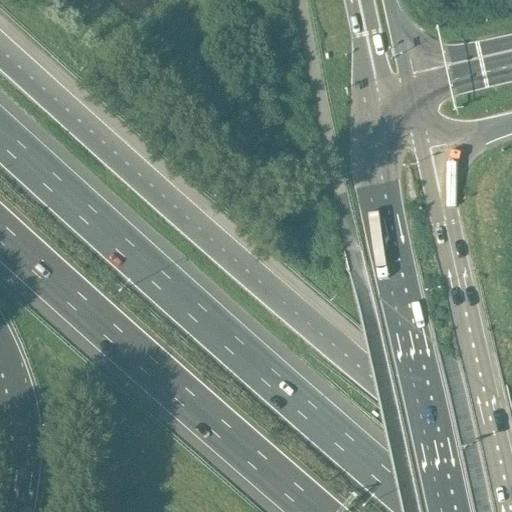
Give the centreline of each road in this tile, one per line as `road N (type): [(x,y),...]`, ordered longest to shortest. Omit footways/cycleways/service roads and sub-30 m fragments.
road 1 (motorway): [(460,451),(304,325),(0,55)]
road 2 (motorway): [(426,511),(0,135)]
road 3 (motorway): [(0,231),(312,511)]
road 4 (primary): [(372,122),(376,178),(445,511)]
road 5 (secondary): [(509,511),(422,145)]
road 6 (motorway): [(0,336),(21,457),(17,511)]
road 7 (tertiary): [(357,0),(372,122)]
